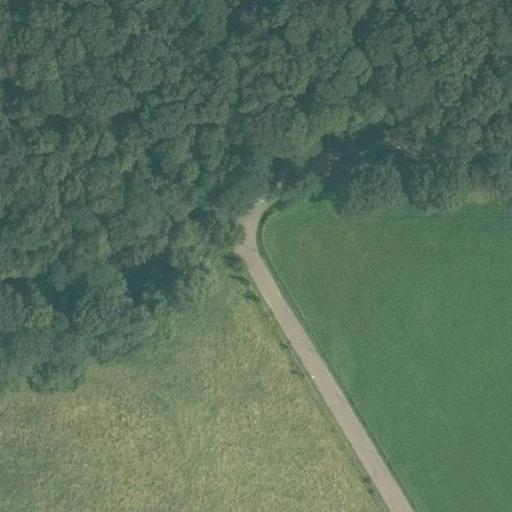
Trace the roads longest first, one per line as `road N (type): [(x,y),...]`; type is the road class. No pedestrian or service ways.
road 1 (unclassified): [(228,213),(349,156),(511,147)]
road 2 (track): [(0,147),(53,136),(66,124),(116,0)]
